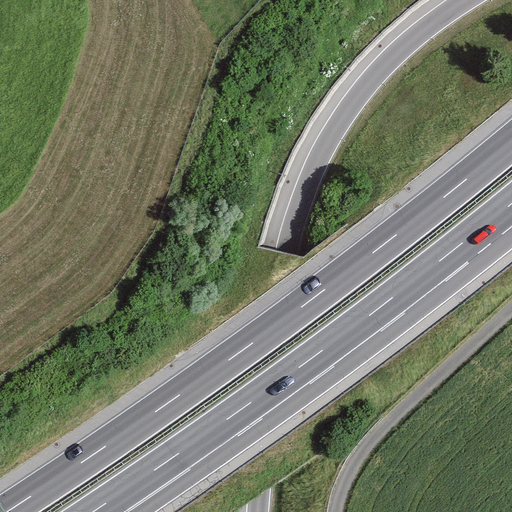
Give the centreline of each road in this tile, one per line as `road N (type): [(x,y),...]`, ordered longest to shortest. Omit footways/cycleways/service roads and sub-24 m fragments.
road 1 (motorway): [(511,139),(169,404),(5,511)]
road 2 (motorway): [(466,0),(431,22),(363,91),(306,186),(283,256),(255,511)]
road 3 (motorway): [(193,443),(385,308),(511,202)]
road 4 (motorway): [(90,511),(193,443)]
